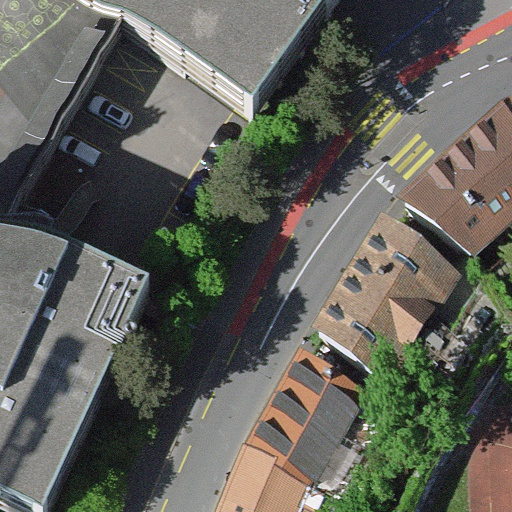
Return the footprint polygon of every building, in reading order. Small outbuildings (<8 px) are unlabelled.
[(73,0),(254,137),(357,0),(73,0)] [(511,114),(495,122),(511,143),(511,114)] [(393,227),(468,283),(511,229),(511,143),(495,122),(393,227)] [(468,283),(393,227),(302,356),(385,408),(468,283)] [(42,511),(138,310),(0,245),(0,511),(42,511)] [(385,408),(302,356),(250,455),(335,495),(385,408)] [(327,511),(335,495),(250,455),(226,511),(327,511)]
